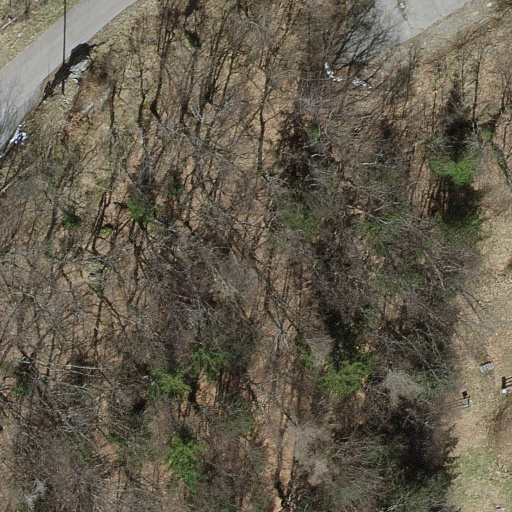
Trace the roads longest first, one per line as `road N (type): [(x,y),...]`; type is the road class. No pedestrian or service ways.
road 1 (unclassified): [(0,207),(66,191),(430,0)]
road 2 (unclassified): [(0,95),(109,0)]
